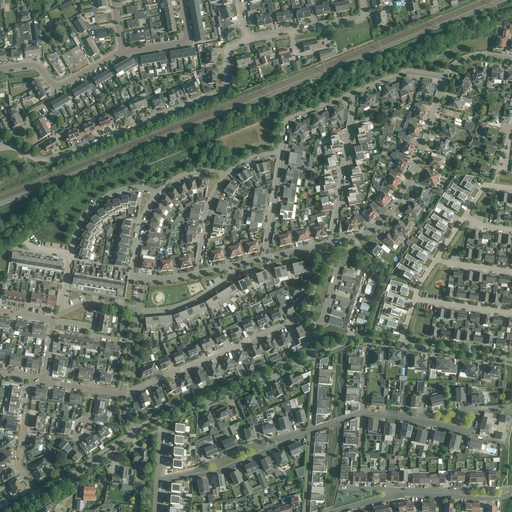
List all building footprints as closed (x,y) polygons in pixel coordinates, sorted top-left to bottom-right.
[(310,0),(307,0),(308,5),(306,5),(306,9),(302,10),(304,19),(311,17),(309,9),(312,8),(311,1),(310,0)] [(415,0),(408,1),(409,4),(410,12),(417,11),(415,0)] [(61,6),(63,11),(74,6),(72,1),(61,6)] [(343,12),(341,3),(338,4),(337,1),(334,1),(336,13),(343,12)] [(437,2),(437,1),(432,1),(433,8),(429,9),(430,16),(439,13),(439,10),(438,7),(437,2)] [(341,3),(343,12),(350,10),(348,2),(341,3)] [(126,7),(127,15),(138,13),(138,8),(137,3),(135,4),(135,6),(126,7)] [(263,13),(261,4),(254,5),(250,6),(251,11),(258,10),(259,11),(260,12),(261,12),(263,13)] [(329,5),(322,6),(323,15),(330,14),(329,5)] [(304,19),(302,10),(302,6),(295,8),(296,11),(297,20),(300,19),(300,21),(304,20),(304,19)] [(323,15),(322,6),(315,7),(317,16),(323,15)] [(395,13),(394,7),(384,8),(385,10),(387,9),(387,12),(389,12),(390,12),(390,14),(392,13),(392,14),(393,15),(394,19),(396,19),(395,13)] [(230,8),(218,12),(219,17),(223,15),(226,23),(229,22),(228,19),(229,19),(234,17),(230,8)] [(386,20),(385,11),(374,13),(375,17),(376,17),(377,20),(376,20),(377,20),(378,26),(386,24),(386,20)] [(290,12),(283,13),(285,22),(291,21),(290,12)] [(30,13),(20,14),(21,21),(31,20),(30,13)] [(283,13),(273,15),(274,20),(277,20),(278,23),(285,22),(283,13)] [(106,14),(95,16),(96,23),(107,21),(106,14)] [(257,19),(256,19),(257,22),(258,27),(265,25),(263,14),(257,16),(257,18),(257,19)] [(263,14),(265,25),(265,27),(270,26),(269,25),(272,24),(271,21),(274,20),(273,15),(267,16),(267,14),(263,14)] [(78,20),(75,22),(82,34),(88,30),(86,27),(84,24),(81,19),(79,15),(76,17),(78,20)] [(220,17),(217,18),(219,28),(220,28),(226,27),(230,26),(231,26),(230,22),(229,22),(226,23),(221,24),(220,17)] [(139,27),(138,20),(127,22),(128,29),(139,27)] [(28,23),(19,27),(21,45),(25,45),(23,34),(24,34),(24,33),(30,32),(28,23)] [(40,54),(39,47),(42,47),(39,25),(35,25),(37,44),(31,45),(32,48),(33,55),(40,54)] [(228,31),(226,27),(220,28),(223,37),(226,35),(228,41),(237,37),(234,29),(228,31)] [(110,37),(108,29),(95,31),(96,36),(98,36),(98,39),(110,37)] [(137,34),(128,35),(128,36),(130,35),(130,37),(130,42),(130,43),(146,40),(146,42),(151,41),(151,40),(150,36),(149,29),(142,30),(137,31),(137,34)] [(510,30),(503,29),(502,38),(497,37),(495,49),(503,50),(504,47),(507,48),(508,43),(509,33),(510,30)] [(73,33),(70,35),(77,46),(80,44),(76,37),(73,33)] [(83,42),(80,44),(82,47),(85,45),(92,57),(98,53),(92,44),(95,43),(92,36),(87,39),(88,40),(83,43),(83,42)] [(322,48),(320,41),(303,44),(305,52),(322,48)] [(11,48),(8,48),(8,53),(11,53),(12,58),(20,57),(19,50),(18,46),(18,45),(17,44),(14,47),(11,48)] [(55,44),(52,45),(55,50),(59,57),(62,55),(55,44)] [(28,46),(24,46),(26,56),(33,55),(32,48),(28,49),(28,46)] [(78,47),(70,51),(78,65),(81,63),(80,62),(83,60),(84,60),(84,59),(85,58),(78,47)] [(212,49),(206,48),(206,64),(214,64),(214,61),(217,61),(217,52),(212,52),(212,49)] [(271,55),(269,49),(258,52),(260,58),(262,58),(264,65),(271,63),(269,56),(271,55)] [(280,60),(281,65),(285,65),(285,64),(289,63),(289,62),(289,59),(291,59),(290,53),(288,53),(287,50),(278,51),(280,59),(280,60)] [(327,51),(319,53),(321,61),(333,57),(331,50),(327,51)] [(78,65),(70,51),(62,56),(69,68),(70,67),(70,68),(71,67),(74,65),(75,67),(78,65)] [(56,58),(50,61),(52,64),(52,65),(58,76),(59,76),(60,76),(60,77),(63,75),(63,74),(65,73),(63,70),(65,68),(60,59),(59,57),(58,56),(56,53),(53,55),(55,58),(56,58)] [(251,64),(249,55),(236,58),(238,67),(251,64)] [(125,62),(130,70),(135,67),(131,61),(130,58),(130,59),(125,62)] [(130,70),(125,62),(120,65),(125,73),(124,74),(126,77),(128,76),(126,73),(129,71),(130,70)] [(114,67),(118,74),(116,75),(118,77),(119,77),(121,76),(124,74),(125,73),(120,65),(115,68),(114,67)] [(487,69),(480,68),(480,70),(476,71),(474,69),(469,73),(475,82),(477,81),(483,80),(483,79),(485,80),(487,69)] [(219,69),(205,69),(205,75),(208,75),(208,84),(216,84),(216,76),(217,76),(217,74),(219,74),(219,69)] [(494,80),(502,81),(503,77),(503,72),(500,72),(501,70),(499,70),(493,69),(492,74),(491,79),(491,81),(494,82),(494,80)] [(109,71),(104,74),(107,80),(113,77),(109,70),(109,71)] [(104,74),(99,77),(102,83),(107,80),(104,74)] [(468,78),(464,75),(462,79),(461,78),(459,82),(460,83),(459,84),(458,84),(455,88),(459,90),(458,91),(464,95),(472,84),(468,78)] [(102,83),(99,77),(93,80),(93,79),(93,80),(97,86),(102,83)] [(31,84),(34,89),(41,86),(38,81),(38,80),(35,82),(33,79),(27,83),(29,86),(31,84)] [(397,89),(398,91),(399,91),(402,97),(408,95),(407,92),(407,91),(409,81),(404,80),(403,86),(400,87),(399,83),(395,84),(397,89)] [(187,84),(182,86),(182,88),(184,93),(188,91),(189,95),(197,91),(195,88),(198,87),(197,82),(194,83),(192,81),(187,83),(187,84)] [(416,88),(417,88),(417,85),(413,84),(414,82),(409,81),(407,91),(412,92),(412,93),(415,93),(416,88)] [(88,83),(83,86),(85,90),(86,92),(88,95),(87,95),(89,98),(91,97),(89,94),(93,92),(88,83)] [(420,93),(425,94),(426,84),(422,83),(421,86),(417,85),(417,88),(418,88),(417,93),(420,94),(420,93)] [(427,84),(425,94),(430,94),(429,95),(433,96),(434,90),(436,91),(437,88),(438,85),(434,84),(434,85),(431,85),(427,84)] [(31,96),(28,98),(29,99),(34,96),(35,96),(37,95),(44,91),(41,86),(34,89),(29,92),(31,96)] [(83,86),(78,89),(81,95),(86,92),(85,90),(83,86)] [(146,86),(143,87),(149,103),(152,101),(155,108),(156,107),(156,108),(160,106),(156,95),(150,97),(146,86)] [(182,95),(179,88),(171,91),(172,92),(168,94),(171,102),(179,99),(178,97),(182,95)] [(380,92),(377,94),(378,96),(379,99),(380,99),(381,102),(388,100),(388,99),(390,89),(385,88),(384,94),(381,95),(380,92)] [(72,92),(76,98),(81,95),(78,89),(72,92)] [(398,91),(397,89),(395,89),(390,89),(388,99),(388,100),(390,105),(394,103),(393,99),(393,97),(399,95),(397,92),(398,91)] [(44,91),(37,95),(40,100),(47,96),(46,96),(44,91)] [(93,93),(98,102),(101,101),(98,94),(96,91),(93,93)] [(164,92),(156,95),(160,106),(164,105),(164,104),(165,103),(165,102),(168,101),(165,95),(164,92)] [(62,98),(65,105),(71,101),(67,95),(62,98)] [(140,95),(137,96),(139,100),(140,103),(142,108),(146,107),(146,106),(147,105),(146,104),(149,103),(147,97),(144,98),(141,99),(140,95)] [(361,101),(360,109),(364,109),(369,107),(369,106),(371,96),(366,96),(365,97),(362,97),(361,101)] [(379,99),(378,96),(376,97),(371,96),(369,106),(374,107),(374,105),(380,103),(378,99),(379,99)] [(472,100),(461,97),(460,100),(451,97),(448,107),(458,110),(459,106),(463,107),(464,107),(465,103),(470,105),(472,100)] [(62,98),(56,101),(60,108),(65,105),(62,98)] [(133,99),(124,103),(127,109),(129,114),(132,112),(133,114),(135,114),(134,112),(137,110),(133,102),(133,99)] [(123,100),(120,101),(122,106),(117,108),(118,110),(121,119),(127,117),(126,115),(129,114),(127,109),(124,103),(123,100)] [(139,100),(133,102),(137,110),(142,108),(140,103),(139,100)] [(55,111),(60,108),(56,101),(51,104),(55,111)] [(502,104),(493,103),(492,107),(490,107),(489,115),(497,116),(498,111),(499,111),(501,111),(501,112),(502,104)] [(415,104),(412,112),(425,116),(425,114),(426,114),(427,111),(426,111),(420,109),(421,105),(415,104)] [(10,117),(19,113),(19,112),(20,112),(17,105),(7,108),(7,107),(3,108),(6,115),(9,114),(10,117)] [(330,123),(337,120),(337,119),(339,109),(334,109),(333,115),(330,116),(328,111),(325,113),(328,120),(329,119),(330,123)] [(339,109),(337,119),(342,120),(342,121),(345,122),(345,120),(347,121),(348,114),(343,113),(344,110),(339,110),(339,109)] [(113,113),(110,114),(112,120),(115,119),(116,120),(117,120),(118,120),(121,119),(118,110),(113,112),(113,113)] [(409,111),(406,120),(410,121),(416,123),(417,120),(419,120),(419,121),(422,122),(423,121),(423,122),(424,118),(425,116),(412,112),(409,111)] [(12,122),(21,119),(19,113),(10,117),(12,122)] [(106,113),(102,115),(102,117),(106,126),(108,125),(108,126),(114,124),(112,120),(110,114),(107,115),(106,113)] [(38,118),(32,121),(37,129),(45,124),(47,123),(48,122),(45,117),(43,118),(42,116),(38,118)] [(309,119),(306,120),(308,125),(308,126),(309,127),(310,127),(311,131),(318,128),(320,117),(315,116),(314,122),(311,123),(309,119)] [(479,119),(469,116),(467,121),(478,124),(478,123),(479,119)] [(97,119),(94,120),(96,124),(99,130),(104,128),(104,127),(106,126),(102,117),(97,119)] [(327,117),(325,118),(320,117),(318,128),(321,134),(325,133),(323,128),(323,126),(328,124),(327,120),(328,120),(327,117)] [(23,123),(21,119),(12,122),(14,127),(13,128),(14,131),(24,127),(24,126),(23,127),(22,125),(22,123),(23,123)] [(92,121),(87,123),(91,132),(93,132),(99,130),(96,124),(94,120),(92,121)] [(301,125),(299,136),(301,141),(305,139),(304,136),(304,134),(310,132),(308,128),(309,127),(308,126),(308,125),(306,120),(303,121),(305,125),(301,125)] [(405,123),(403,129),(407,130),(410,131),(419,134),(420,132),(421,128),(415,126),(416,123),(410,121),(407,120),(406,123),(405,123)] [(45,124),(37,129),(40,134),(48,129),(51,128),(48,122),(47,123),(45,124)] [(357,135),(358,135),(368,132),(368,131),(371,130),(369,122),(362,124),(362,127),(358,128),(359,134),(357,135)] [(475,125),(466,122),(464,128),(474,131),(475,125)] [(87,123),(79,126),(83,136),(89,134),(89,133),(91,132),(87,123)] [(294,138),(299,136),(301,125),(296,124),(295,130),(292,130),(291,137),(294,138)] [(456,127),(447,124),(446,128),(442,127),(439,135),(450,138),(451,134),(454,135),(456,127)] [(72,130),(75,139),(77,138),(78,139),(83,136),(81,131),(80,131),(80,130),(78,125),(73,126),(74,128),(72,130)] [(493,127),(486,125),(483,135),(487,136),(487,138),(495,140),(497,132),(492,131),(492,130),(492,127),(493,128),(493,127)] [(75,139),(72,130),(71,128),(66,129),(63,130),(63,131),(65,137),(66,137),(68,143),(74,140),(73,139),(75,139)] [(48,129),(40,134),(42,139),(48,135),(50,138),(55,135),(54,132),(51,134),(48,129)] [(398,134),(398,136),(400,137),(404,138),(410,140),(412,137),(414,138),(417,140),(417,139),(419,135),(419,134),(410,131),(407,130),(406,133),(402,133),(401,134),(398,134)] [(341,142),(341,141),(339,135),(341,135),(340,132),(331,136),(332,137),(331,137),(331,138),(328,138),(329,144),(341,142)] [(357,135),(358,141),(359,141),(359,144),(372,141),(370,133),(369,134),(368,132),(358,135),(357,135)] [(405,145),(404,148),(413,151),(414,150),(414,149),(414,150),(416,146),(415,146),(409,144),(410,140),(404,138),(400,137),(400,138),(399,139),(400,140),(400,141),(403,142),(402,144),(405,145)] [(445,145),(437,142),(435,150),(443,153),(446,154),(450,151),(454,153),(455,150),(456,146),(458,146),(459,144),(435,137),(446,141),(445,145)] [(59,146),(55,139),(43,145),(47,152),(51,149),(52,150),(59,146)] [(353,156),(355,155),(369,152),(367,146),(371,145),(370,142),(372,141),(359,144),(360,147),(355,148),(356,155),(353,155),(353,156)] [(338,142),(341,142),(329,144),(330,144),(330,145),(324,147),(325,155),(328,155),(328,154),(335,153),(334,150),(340,149),(338,142)] [(491,145),(484,143),(482,149),(486,150),(485,156),(493,158),(495,150),(490,149),(490,148),(490,145),(491,146),(491,145)] [(289,155),(288,158),(301,160),(302,152),(303,152),(304,152),(305,146),(300,148),(296,150),(295,154),(290,154),(290,155),(289,155)] [(395,153),(395,154),(398,156),(404,159),(405,155),(408,155),(408,156),(411,157),(413,153),(413,151),(404,148),(401,147),(400,148),(399,151),(397,151),(396,151),(395,153)] [(338,162),(336,156),(335,153),(328,154),(328,155),(328,157),(327,158),(329,164),(326,165),(338,162)] [(355,155),(353,156),(354,156),(354,158),(355,162),(356,165),(359,164),(363,163),(369,162),(368,159),(367,159),(365,153),(355,155)] [(392,153),(390,157),(396,161),(394,164),(406,169),(406,168),(407,168),(409,165),(408,164),(403,162),(404,159),(398,156),(395,154),(392,153)] [(446,158),(437,155),(436,159),(432,157),(430,166),(439,169),(441,164),(444,165),(446,158)] [(301,160),(288,158),(288,161),(289,161),(289,163),(294,164),(293,167),(300,168),(301,160)] [(304,167),(304,169),(311,171),(313,162),(310,161),(309,167),(304,167)] [(486,164),(479,161),(476,171),(480,172),(479,174),(488,176),(490,168),(485,167),(485,166),(485,164),(486,164)] [(335,163),(338,162),(326,165),(328,171),(324,172),(325,175),(332,174),(331,171),(337,169),(335,163)] [(256,166),(257,171),(254,173),(259,183),(261,183),(260,177),(265,175),(262,163),(261,163),(259,165),(256,166)] [(274,170),(275,165),(269,166),(268,163),(266,163),(263,163),(262,163),(265,175),(270,174),(269,172),(274,170)] [(350,176),(362,174),(362,173),(360,167),(359,164),(356,165),(357,168),(351,169),(353,175),(350,176)] [(390,172),(396,175),(398,172),(400,173),(399,174),(403,175),(403,174),(403,175),(405,171),(406,169),(394,164),(393,167),(389,167),(387,170),(390,172)] [(256,184),(259,182),(254,173),(251,174),(248,169),(246,171),(243,171),(242,171),(248,180),(251,179),(251,180),(256,184)] [(298,175),(299,170),(291,169),(291,172),(287,171),(287,173),(286,172),(286,176),(298,178),(300,178),(306,179),(310,180),(310,176),(300,174),(300,176),(298,175)] [(239,179),(237,180),(240,185),(243,183),(245,182),(248,180),(242,171),(241,172),(240,175),(238,176),(239,179)] [(437,179),(439,175),(427,171),(423,183),(434,187),(436,183),(437,183),(438,183),(439,182),(439,181),(438,180),(437,179)] [(396,175),(390,172),(389,175),(391,176),(389,182),(398,186),(398,184),(399,184),(401,181),(400,181),(395,178),(396,175)] [(321,179),(323,186),(332,183),(334,183),(333,176),(332,176),(332,174),(325,175),(320,176),(321,179)] [(350,176),(352,183),(353,185),(356,185),(364,183),(362,174),(350,176)] [(300,178),(298,178),(286,176),(285,179),(286,179),(286,180),(291,181),(291,185),(297,185),(298,180),(300,180),(300,178)] [(466,176),(460,185),(470,192),(474,187),(469,184),(474,177),(466,176)] [(195,182),(194,182),(196,190),(201,190),(201,188),(206,188),(205,180),(199,180),(199,181),(198,181),(195,182)] [(397,185),(389,182),(385,180),(383,185),(384,185),(382,188),(388,192),(390,188),(392,189),(391,190),(395,191),(397,187),(398,186),(397,185)] [(194,182),(195,182),(194,181),(188,183),(188,184),(187,184),(184,185),(187,193),(189,196),(192,195),(193,194),(192,191),(196,190),(194,182)] [(226,186),(235,193),(238,188),(240,185),(237,184),(236,186),(231,182),(230,184),(227,185),(226,186)] [(333,190),(332,183),(323,186),(320,186),(320,192),(319,193),(320,196),(328,194),(328,191),(333,190)] [(364,185),(364,183),(356,185),(353,185),(353,188),(348,190),(349,196),(347,197),(359,194),(361,194),(359,186),(364,185)] [(453,184),(450,188),(456,192),(453,195),(464,202),(467,197),(463,194),(464,192),(453,184)] [(175,190),(179,197),(181,200),(185,199),(185,198),(184,194),(187,193),(184,185),(178,187),(178,188),(177,189),(175,190)] [(235,193),(226,186),(226,187),(225,190),(224,192),(228,196),(227,197),(229,199),(231,197),(232,197),(235,193)] [(283,193),(295,195),(296,187),(290,186),(290,190),(284,189),(284,190),(283,190),(283,193)] [(381,195),(379,198),(387,203),(388,202),(389,202),(391,199),(390,199),(385,195),(388,192),(382,188),(379,186),(376,189),(379,193),(381,195)] [(254,200),(266,202),(267,199),(266,199),(266,197),(263,197),(264,190),(262,190),(262,187),(255,191),(254,200)] [(415,195),(414,197),(415,198),(414,199),(419,201),(424,203),(427,204),(429,199),(426,198),(428,191),(420,188),(418,192),(417,194),(416,194),(416,195),(415,195)] [(175,190),(169,194),(170,194),(169,195),(166,197),(172,203),(175,206),(178,205),(178,203),(176,201),(176,199),(179,197),(175,190)] [(294,203),(295,195),(283,193),(282,197),(283,197),(283,198),(288,199),(288,202),(294,203)] [(458,202),(445,193),(442,197),(449,202),(447,205),(457,212),(460,207),(456,204),(458,202)] [(331,203),(329,197),(328,194),(320,196),(322,205),(319,206),(331,203)] [(128,197),(128,209),(128,205),(130,205),(130,207),(136,208),(136,206),(139,206),(140,199),(137,199),(138,196),(132,195),(131,199),(128,199),(128,197)] [(348,196),(347,197),(348,200),(348,203),(349,203),(349,206),(358,204),(361,204),(360,200),(359,199),(357,200),(356,195),(348,196)] [(119,200),(121,212),(120,207),(122,207),(122,209),(128,209),(128,197),(122,197),(122,201),(119,202),(119,200)] [(166,197),(161,201),(162,202),(161,203),(159,205),(159,206),(166,210),(170,213),(172,210),(169,206),(172,203),(166,197)] [(374,200),(372,203),(376,207),(379,204),(381,206),(380,206),(383,208),(384,208),(386,205),(387,203),(379,198),(376,202),(374,200)] [(216,206),(229,209),(230,210),(232,204),(233,202),(230,200),(230,201),(226,199),(225,202),(220,200),(219,202),(217,205),(216,206)] [(111,204),(110,204),(114,215),(113,211),(115,211),(115,212),(121,212),(119,200),(113,201),(114,205),(111,206),(111,204)] [(254,200),(253,208),(261,209),(261,206),(265,206),(265,205),(266,205),(266,202),(254,200)] [(410,207),(409,206),(405,214),(415,219),(419,211),(418,211),(420,206),(413,202),(410,207)] [(321,213),(330,211),(328,204),(331,204),(331,203),(319,206),(320,206),(321,213)] [(371,208),(367,212),(374,219),(375,217),(376,218),(378,215),(378,214),(374,210),(376,207),(372,203),(369,206),(371,208)] [(103,210),(108,220),(106,216),(108,216),(108,217),(114,215),(110,204),(105,206),(106,210),(104,211),(103,210)] [(280,208),(280,211),(292,213),(294,205),(287,204),(287,207),(282,207),(281,208),(280,208)] [(451,212),(438,204),(436,208),(442,212),(440,215),(451,222),(454,217),(449,214),(451,212)] [(159,206),(159,205),(155,211),(156,211),(155,212),(154,215),(161,218),(164,220),(166,218),(164,214),(166,210),(159,206)] [(191,209),(190,214),(201,216),(201,215),(200,212),(201,210),(195,209),(195,206),(192,207),(192,209),(191,209)] [(219,215),(226,217),(229,209),(216,206),(216,207),(217,210),(216,212),(220,213),(219,215)] [(96,216),(102,226),(103,225),(100,222),(102,221),(103,223),(108,220),(103,210),(97,212),(99,216),(97,218),(96,216)] [(251,218),(263,220),(264,217),(263,216),(263,215),(258,214),(259,211),(252,210),(251,218)] [(291,220),(292,213),(280,211),(279,214),(280,214),(280,216),(283,216),(281,223),(286,222),(286,220),(288,220),(291,220)] [(495,212),(494,221),(500,222),(500,219),(504,219),(504,215),(505,212),(501,211),(500,213),(495,212)] [(361,214),(359,216),(362,222),(366,218),(367,220),(369,223),(370,222),(370,223),(373,220),(374,219),(367,212),(363,216),(361,214)] [(201,217),(201,216),(190,214),(187,214),(186,219),(188,219),(187,222),(193,223),(193,221),(199,222),(199,219),(201,217)] [(433,214),(431,218),(436,222),(434,225),(444,232),(447,227),(442,224),(444,221),(433,214)] [(154,215),(151,221),(152,221),(151,222),(151,226),(158,227),(159,227),(161,223),(159,223),(161,218),(154,215)] [(90,224),(98,232),(95,229),(97,228),(98,229),(102,226),(96,216),(91,220),(93,223),(91,225),(90,224)] [(362,222),(359,216),(355,217),(356,220),(350,221),(353,231),(354,230),(355,231),(358,230),(358,229),(357,223),(362,222)] [(212,224),(212,225),(223,226),(223,224),(230,222),(230,219),(226,218),(221,218),(220,220),(215,219),(214,221),(212,224)] [(263,220),(251,218),(249,230),(257,228),(258,224),(262,224),(262,223),(263,223),(263,220)] [(395,226),(396,227),(395,228),(405,234),(407,230),(409,231),(414,222),(407,218),(404,224),(399,221),(397,224),(396,224),(395,226)] [(119,228),(119,230),(131,232),(128,231),(128,227),(133,228),(133,224),(132,223),(131,223),(132,219),(130,219),(125,220),(125,222),(124,221),(123,225),(122,225),(121,228),(119,228)] [(339,229),(343,228),(342,227),(346,226),(346,228),(345,228),(346,232),(347,232),(351,231),(353,231),(350,221),(348,222),(347,219),(340,221),(339,229)] [(183,231),(188,232),(198,234),(198,233),(197,230),(198,227),(192,226),(192,224),(187,223),(186,227),(184,227),(183,231)] [(319,228),(321,237),(327,236),(325,226),(324,226),(324,224),(322,223),(318,224),(319,228)] [(86,232),(95,239),(92,237),(93,235),(94,236),(98,232),(90,224),(86,228),(89,231),(87,233),(86,232)] [(427,224),(424,228),(429,232),(427,235),(437,242),(441,237),(435,234),(437,231),(427,224)] [(211,234),(210,239),(213,238),(219,237),(222,236),(222,235),(223,235),(224,230),(223,229),(222,229),(223,226),(212,225),(212,226),(213,229),(212,234),(211,234)] [(151,226),(149,226),(148,232),(149,232),(149,236),(156,238),(161,239),(162,234),(157,233),(158,227),(151,226)] [(321,237),(319,228),(316,228),(314,226),(309,227),(311,233),(314,233),(315,239),(321,237)] [(311,233),(309,227),(305,228),(304,231),(301,232),(303,241),(309,240),(308,234),(311,233)] [(298,243),(303,241),(301,232),(300,228),(295,229),(294,228),(291,229),(292,231),(293,237),(296,237),(298,243)] [(118,236),(118,239),(129,241),(129,240),(126,240),(127,236),(131,237),(132,232),(130,232),(131,232),(119,230),(122,231),(122,234),(120,234),(120,237),(118,236)] [(198,234),(188,232),(183,231),(182,237),(184,237),(184,241),(181,242),(180,246),(185,245),(191,243),(192,239),(196,240),(196,237),(198,235),(198,234)] [(287,235),(284,236),(286,245),(292,244),(290,238),(293,237),(292,231),(287,232),(287,235)] [(386,237),(383,241),(387,244),(392,248),(394,249),(397,246),(403,237),(394,231),(390,237),(389,235),(388,235),(386,237)] [(470,235),(469,240),(478,241),(479,232),(473,231),(472,235),(470,235)] [(86,232),(82,237),(85,239),(84,242),(83,241),(93,247),(93,246),(89,244),(90,243),(92,244),(95,239),(86,232)] [(280,247),(286,245),(284,236),(281,236),(281,235),(277,233),(273,234),(272,242),(279,241),(280,247)] [(429,244),(430,241),(420,235),(417,239),(423,242),(420,246),(431,252),(434,247),(429,244)] [(149,236),(147,236),(146,243),(147,243),(147,247),(151,248),(159,248),(161,239),(156,238),(149,236)] [(116,248),(128,249),(125,249),(125,245),(130,246),(130,241),(129,241),(118,239),(121,240),(120,243),(119,243),(119,246),(117,245),(116,248)] [(242,241),(242,243),(244,249),(246,248),(248,254),(254,253),(251,243),(249,243),(248,239),(242,241)] [(83,241),(80,246),(83,248),(83,251),(81,251),(92,254),(88,253),(89,251),(90,252),(93,247),(83,241)] [(257,242),(251,243),(254,253),(260,251),(257,242)] [(237,246),(234,247),(236,257),(242,255),(241,250),(244,249),(242,243),(237,244),(237,246)] [(381,248),(375,243),(370,249),(370,248),(368,251),(375,257),(379,252),(378,252),(381,248)] [(413,245),(411,249),(416,252),(414,256),(424,262),(428,257),(422,254),(424,251),(413,245)] [(216,251),(219,261),(224,259),(223,254),(226,253),(225,247),(224,246),(221,246),(221,247),(216,249),(216,251)] [(225,247),(226,253),(229,252),(230,258),(236,257),(234,247),(228,248),(228,246),(225,247)] [(114,254),(114,256),(126,258),(123,258),(124,254),(128,255),(129,250),(128,250),(128,249),(116,248),(119,248),(119,252),(118,252),(117,255),(114,254)] [(466,250),(465,258),(471,259),(471,255),(475,256),(476,252),(472,252),(472,250),(466,250)] [(90,260),(92,254),(88,253),(82,251),(81,251),(79,256),(83,257),(82,261),(88,262),(88,261),(89,259),(90,260)] [(219,261),(216,251),(211,252),(213,262),(219,261)] [(475,256),(475,260),(481,261),(481,257),(485,257),(486,254),(482,254),(482,252),(476,251),(476,252),(475,256)] [(184,258),(186,268),(192,267),(191,259),(193,259),(193,256),(192,253),(186,254),(187,258),(184,258)] [(506,255),(499,254),(498,262),(507,263),(507,257),(505,257),(506,255)] [(181,269),(186,268),(184,258),(181,259),(178,255),(175,256),(176,264),(179,264),(181,269)] [(407,255),(404,259),(410,262),(407,266),(418,272),(421,267),(416,264),(417,262),(407,255)] [(169,261),(166,261),(167,271),(173,271),(172,265),(176,264),(175,256),(171,257),(169,261)] [(123,258),(118,257),(117,261),(116,261),(116,263),(114,263),(113,266),(122,267),(123,263),(127,264),(128,259),(126,259),(126,258),(123,258)] [(158,259),(157,264),(157,265),(161,265),(161,271),(167,271),(166,261),(163,261),(163,258),(160,258),(160,259),(158,259)] [(157,265),(157,264),(158,259),(155,259),(155,261),(149,260),(147,270),(153,271),(154,265),(157,265)] [(303,263),(302,263),(298,264),(300,274),(306,273),(306,275),(309,276),(311,270),(308,268),(308,269),(305,270),(303,263)] [(294,272),(290,273),(292,279),(298,278),(297,275),(300,274),(298,264),(294,265),(292,265),(293,267),(294,272)] [(400,265),(398,269),(403,272),(401,276),(411,283),(414,278),(409,274),(411,272),(400,265)] [(286,267),(284,267),(280,268),(282,278),(288,277),(288,280),(292,279),(290,273),(287,274),(286,267)] [(274,270),(275,271),(276,276),(272,277),(275,285),(275,286),(278,285),(280,282),(279,279),(282,278),(280,268),(274,270)] [(355,279),(357,272),(344,268),(342,276),(355,279)] [(357,276),(355,280),(358,281),(360,282),(362,277),(363,272),(361,271),(359,276),(357,276)] [(454,271),(453,277),(458,278),(457,285),(461,285),(461,283),(462,278),(463,272),(454,271)] [(269,287),(275,285),(272,277),(269,278),(267,272),(261,273),(265,283),(268,282),(269,287)] [(72,275),(72,279),(74,280),(73,282),(73,285),(78,286),(80,274),(76,273),(75,273),(74,275),(72,275)] [(256,275),(256,276),(258,282),(255,283),(257,289),(260,288),(259,285),(265,283),(261,273),(257,275),(256,275)] [(496,277),(487,276),(486,281),(483,281),(482,287),(486,288),(486,284),(494,285),(496,277)] [(346,287),(351,288),(352,284),(355,285),(356,281),(342,277),(341,281),(347,282),(346,287)] [(243,281),(247,288),(248,290),(253,287),(254,290),(257,289),(255,283),(252,284),(249,279),(248,279),(243,281)] [(241,289),(238,291),(241,297),(244,295),(245,295),(246,294),(249,293),(248,290),(247,288),(243,281),(239,282),(238,283),(239,284),(241,289)] [(396,288),(395,292),(407,295),(409,290),(403,288),(403,285),(391,281),(389,285),(396,288)] [(234,285),(228,289),(234,298),(237,296),(239,298),(241,297),(238,291),(234,285)] [(378,288),(367,285),(364,294),(376,297),(378,288)] [(302,293),(299,287),(291,290),(293,297),(302,293)] [(337,291),(352,296),(353,291),(339,287),(337,291)] [(234,298),(228,289),(223,292),(230,304),(231,305),(233,304),(230,300),(234,298)] [(464,293),(464,290),(457,290),(456,298),(465,299),(466,293),(464,293)] [(230,304),(223,292),(217,296),(223,305),(226,303),(228,305),(230,304)] [(288,315),(295,312),(298,303),(290,301),(288,306),(282,293),(276,296),(280,306),(282,309),(285,308),(288,315)] [(400,296),(391,294),(388,293),(387,297),(393,299),(392,303),(404,307),(405,301),(399,299),(400,296)] [(50,296),(48,296),(46,306),(54,307),(56,298),(56,296),(53,296),(50,295),(50,296)] [(223,305),(217,296),(211,299),(219,311),(221,310),(219,307),(223,305)] [(349,304),(350,300),(336,296),(335,300),(341,302),(339,306),(347,308),(349,304)] [(208,302),(206,303),(211,312),(215,310),(217,312),(219,311),(211,299),(208,302)] [(370,306),(362,303),(360,309),(368,312),(370,306)] [(198,306),(204,319),(206,318),(205,315),(209,314),(205,304),(202,305),(198,306)] [(396,308),(384,304),(383,307),(383,308),(389,310),(388,314),(400,318),(401,312),(395,311),(396,308)] [(198,306),(192,309),(196,319),(200,317),(201,320),(202,322),(204,321),(204,319),(198,306)] [(281,318),(281,317),(280,316),(284,314),(282,309),(280,306),(273,309),(274,312),(270,313),(274,322),(281,318)] [(196,319),(192,309),(186,311),(191,324),(194,323),(192,320),(196,319)] [(186,311),(180,314),(180,315),(184,324),(188,322),(189,325),(191,324),(186,311)] [(268,324),(267,323),(271,321),(267,312),(259,315),(259,316),(255,318),(260,328),(268,324)] [(180,315),(180,314),(174,317),(179,329),(182,328),(180,325),(184,324),(180,315)] [(472,321),(472,324),(479,325),(479,322),(480,316),(471,315),(470,321),(472,321)] [(330,316),(328,324),(342,328),(343,324),(341,324),(343,320),(330,316)] [(393,319),(381,316),(380,320),(385,322),(384,326),(396,330),(398,324),(392,322),(393,319)] [(254,329),(253,328),(252,325),(255,324),(252,317),(252,318),(241,323),(246,333),(254,329)] [(502,326),(501,330),(504,331),(505,331),(505,328),(511,329),(511,324),(511,319),(507,319),(506,320),(502,320),(502,326)] [(8,320),(4,320),(3,329),(2,334),(6,335),(7,334),(8,334),(8,337),(10,337),(10,334),(11,334),(12,328),(9,327),(10,320),(8,320)] [(14,331),(20,332),(21,322),(16,321),(15,328),(12,328),(11,334),(14,335),(14,331)] [(20,332),(19,336),(24,336),(23,342),(27,343),(28,337),(28,335),(29,331),(26,330),(27,323),(21,322),(20,332)] [(28,337),(36,338),(38,325),(33,324),(32,331),(29,331),(28,337)] [(46,334),(43,333),(44,326),(38,325),(36,338),(45,340),(46,334)] [(243,333),(239,325),(233,328),(234,330),(229,332),(232,340),(235,338),(235,339),(241,336),(240,334),(243,333)] [(304,331),(301,326),(297,328),(297,329),(293,330),(296,336),(292,337),(296,346),(302,344),(302,343),(301,343),(299,340),(305,337),(303,331),(304,331)] [(221,332),(221,330),(217,332),(218,334),(214,335),(216,340),(218,345),(219,344),(219,345),(223,344),(223,343),(226,341),(224,336),(222,332),(221,332)] [(496,345),(505,346),(506,340),(501,340),(502,333),(501,332),(498,332),(497,334),(496,345)] [(284,333),(277,337),(281,347),(289,344),(288,343),(292,341),(289,333),(285,335),(284,333)] [(213,340),(211,337),(200,342),(204,351),(207,350),(210,349),(210,347),(215,345),(213,340)] [(270,339),(263,343),(267,352),(271,350),(272,354),(280,351),(275,339),(271,341),(270,339)] [(93,342),(94,341),(88,340),(86,349),(86,351),(92,352),(98,353),(100,343),(93,342)] [(106,344),(102,344),(101,343),(100,348),(99,355),(110,356),(110,353),(112,345),(106,344)] [(170,355),(165,344),(161,345),(166,356),(170,355)] [(201,351),(198,344),(194,345),(195,346),(187,350),(190,358),(198,354),(198,353),(201,351)] [(115,357),(119,358),(120,350),(120,346),(117,346),(112,345),(110,353),(110,356),(115,357)] [(185,352),(182,345),(176,348),(179,353),(173,356),(176,364),(185,360),(182,354),(185,352)] [(256,346),(248,349),(253,358),(260,355),(260,354),(264,353),(261,345),(256,347),(256,346)] [(8,352),(7,358),(6,360),(9,361),(9,365),(14,366),(16,358),(16,355),(11,354),(12,349),(8,349),(8,352)] [(393,351),(390,350),(390,351),(389,351),(389,355),(389,356),(389,361),(396,361),(396,360),(399,360),(398,366),(405,366),(405,357),(401,357),(401,352),(397,352),(397,351),(393,351)] [(244,353),(241,352),(235,355),(238,363),(241,362),(242,363),(245,364),(246,364),(247,365),(246,366),(249,372),(255,370),(249,358),(246,359),(244,353)] [(382,352),(378,352),(378,353),(374,352),(374,357),(373,357),(373,361),(374,361),(373,365),(382,365),(383,353),(382,353),(382,352)] [(24,356),(23,363),(26,363),(26,368),(31,369),(32,361),(33,357),(33,354),(25,353),(25,356),(24,356)] [(14,366),(15,366),(15,367),(18,368),(19,367),(20,367),(20,362),(23,363),(24,356),(21,356),(19,355),(16,355),(16,358),(14,366)] [(36,361),(32,361),(31,369),(37,370),(37,365),(40,366),(40,367),(42,357),(39,356),(38,359),(36,359),(36,361)] [(157,357),(155,358),(156,363),(158,367),(161,366),(162,370),(167,368),(167,367),(170,365),(167,358),(159,361),(157,357)] [(348,366),(361,367),(362,358),(349,357),(348,366)] [(419,357),(411,357),(411,364),(410,368),(418,369),(418,367),(426,368),(427,361),(418,360),(419,357)] [(54,361),(53,366),(63,368),(66,368),(66,365),(67,363),(67,360),(64,359),(59,358),(59,359),(60,359),(61,359),(60,362),(54,361)] [(226,358),(222,361),(223,364),(223,365),(225,369),(225,370),(229,368),(230,369),(231,373),(233,372),(235,371),(237,378),(241,376),(239,372),(237,367),(234,369),(229,358),(227,360),(226,358)] [(263,361),(253,366),(255,370),(265,365),(263,361)] [(450,362),(437,361),(436,370),(451,371),(450,373),(456,374),(457,366),(450,365),(450,362)] [(143,369),(140,370),(141,374),(140,375),(141,379),(157,372),(154,364),(147,367),(147,366),(146,365),(144,366),(143,368),(143,369)] [(214,364),(207,367),(211,377),(216,375),(217,378),(224,375),(219,365),(216,366),(214,364)] [(474,367),(464,365),(462,373),(468,374),(467,377),(477,378),(478,370),(474,369),(474,367)] [(53,366),(52,372),(58,373),(58,376),(57,376),(57,375),(57,376),(64,377),(65,377),(65,374),(65,371),(62,371),(63,368),(53,366)] [(78,379),(84,380),(85,371),(86,368),(77,367),(76,370),(76,375),(76,374),(79,374),(78,379)] [(500,369),(489,367),(488,373),(484,372),(484,380),(490,380),(491,375),(499,376),(500,369)] [(85,371),(84,380),(89,381),(90,376),(93,376),(93,377),(93,378),(94,370),(86,368),(85,371)] [(98,374),(97,378),(98,379),(98,378),(98,377),(101,378),(100,382),(105,383),(107,372),(102,371),(99,370),(98,374)] [(205,379),(201,370),(193,373),(198,385),(206,382),(208,386),(211,385),(208,377),(205,379)] [(319,378),(332,379),(333,371),(319,370),(319,378)] [(107,372),(105,383),(111,384),(112,379),(114,380),(114,381),(115,381),(117,381),(118,374),(113,373),(107,372)] [(310,377),(308,373),(301,375),(300,373),(293,376),(293,375),(285,378),(287,383),(286,383),(288,387),(297,384),(296,382),(303,379),(310,377)] [(182,379),(178,381),(180,386),(180,387),(185,385),(186,387),(187,391),(192,388),(193,391),(192,391),(194,396),(199,394),(194,383),(191,384),(190,380),(188,375),(182,378),(182,379)] [(11,391),(22,393),(22,392),(23,392),(23,391),(23,390),(23,389),(22,389),(22,388),(17,387),(18,384),(19,384),(18,385),(19,385),(19,384),(2,381),(1,385),(12,387),(11,391)] [(403,381),(401,381),(400,393),(399,393),(398,394),(398,395),(393,395),(393,405),(401,406),(402,392),(406,393),(406,392),(407,382),(406,381),(405,381),(403,381)] [(172,385),(171,382),(165,385),(168,394),(176,390),(178,394),(181,392),(179,387),(176,389),(174,384),(172,385)] [(283,395),(278,383),(272,386),(272,388),(268,390),(268,389),(265,391),(267,398),(275,394),(276,398),(283,395)] [(41,398),(40,402),(43,402),(46,402),(49,403),(50,396),(47,396),(48,389),(42,388),(42,390),(41,398)] [(346,392),(346,396),(359,397),(360,389),(347,388),(346,392)] [(40,402),(41,398),(42,390),(37,389),(36,394),(33,393),(33,392),(32,400),(40,402)] [(160,401),(159,399),(164,397),(160,389),(156,390),(156,389),(154,390),(151,391),(153,396),(150,397),(154,407),(160,404),(161,404),(160,401)] [(50,396),(49,403),(52,404),(57,404),(57,403),(59,391),(54,390),(53,397),(50,396)] [(465,402),(464,390),(456,390),(457,402),(465,402)] [(21,398),(21,397),(22,396),(22,395),(21,395),(22,393),(11,391),(9,391),(8,396),(8,399),(10,399),(15,400),(15,398),(21,398)] [(59,391),(57,403),(63,404),(63,405),(64,406),(66,406),(67,399),(64,399),(65,392),(59,391)] [(478,393),(478,391),(471,391),(472,404),(483,404),(483,392),(478,393)] [(439,397),(438,393),(432,395),(433,399),(431,399),(433,407),(443,404),(441,396),(439,397)] [(67,399),(66,406),(69,406),(74,407),(75,406),(76,396),(75,395),(72,394),(72,395),(71,395),(70,400),(67,399)] [(76,396),(75,406),(80,407),(80,408),(83,409),(84,401),(84,402),(81,402),(82,395),(76,394),(76,396)] [(145,394),(138,397),(140,402),(138,403),(137,403),(136,403),(133,404),(134,408),(135,412),(139,411),(139,410),(140,409),(140,410),(146,407),(145,407),(150,405),(145,394)] [(255,402),(253,396),(250,398),(250,397),(246,398),(246,399),(246,400),(247,403),(247,404),(248,407),(249,406),(249,407),(252,406),(254,410),(258,409),(258,408),(261,407),(264,406),(261,399),(258,400),(255,402)] [(346,396),(346,402),(351,403),(351,407),(358,408),(358,403),(359,403),(359,397),(346,396)] [(95,402),(94,408),(98,409),(104,410),(104,406),(108,407),(109,406),(110,401),(110,398),(103,397),(102,403),(96,402),(95,402)] [(383,399),(373,398),(372,406),(383,407),(383,399)] [(19,407),(21,406),(20,405),(20,404),(15,403),(15,400),(10,399),(8,399),(7,402),(7,407),(8,407),(19,409),(19,407)] [(289,401),(292,412),(295,411),(297,419),(299,424),(304,423),(306,422),(303,409),(297,410),(294,399),(289,401)] [(317,408),(330,409),(331,401),(317,400),(317,408)] [(8,407),(7,407),(6,407),(5,412),(3,412),(2,414),(14,416),(13,416),(12,416),(13,413),(18,414),(18,413),(20,412),(19,411),(19,409),(8,407)] [(229,411),(228,407),(217,412),(220,419),(230,415),(232,417),(235,416),(239,414),(236,407),(232,409),(232,410),(229,411)] [(94,408),(93,414),(94,415),(101,416),(100,421),(104,422),(105,420),(108,420),(108,417),(106,417),(107,414),(107,410),(104,410),(98,409),(94,408)] [(267,411),(265,412),(267,418),(271,417),(272,419),(275,418),(273,408),(267,411)] [(214,423),(210,413),(208,414),(207,413),(204,415),(202,416),(204,420),(200,422),(203,429),(207,427),(207,426),(214,423)] [(484,413),(483,418),(509,424),(509,420),(508,420),(509,418),(500,416),(499,421),(493,419),(494,415),(484,413)] [(32,422),(42,424),(45,424),(46,419),(47,416),(46,415),(41,415),(40,418),(33,417),(32,422)] [(17,422),(9,421),(10,417),(3,416),(2,422),(5,422),(4,425),(6,425),(5,429),(10,430),(10,431),(15,432),(17,422)] [(257,420),(256,416),(251,418),(252,423),(250,424),(251,427),(250,427),(249,428),(249,429),(249,430),(245,431),(248,441),(256,439),(253,426),(258,425),(257,420)] [(290,429),(287,418),(279,420),(282,431),(290,429)] [(508,424),(509,424),(483,418),(482,424),(507,430),(508,426),(507,426),(507,424),(508,424)] [(58,428),(61,428),(70,430),(71,429),(72,425),(66,423),(66,420),(67,421),(59,419),(59,422),(58,428)] [(369,431),(368,435),(377,436),(377,434),(376,434),(376,431),(377,421),(369,420),(368,431),(369,431)] [(268,422),(261,424),(264,435),(272,433),(275,432),(275,430),(272,421),(268,422)] [(42,424),(32,422),(31,428),(38,429),(38,432),(43,433),(44,433),(45,430),(41,429),(42,424)] [(221,422),(217,423),(221,431),(226,429),(223,423),(222,423),(221,422)] [(506,435),(505,435),(505,433),(506,434),(507,430),(482,424),(481,430),(506,435)] [(173,425),(173,430),(176,430),(176,433),(184,433),(185,433),(186,426),(185,426),(173,425)] [(395,426),(386,425),(385,436),(384,441),(392,442),(393,437),(395,426)] [(105,427),(99,426),(98,432),(99,432),(99,433),(97,435),(100,440),(105,436),(104,435),(105,434),(107,437),(110,434),(108,431),(107,431),(105,428),(105,427)] [(412,428),(404,426),(400,440),(396,439),(395,447),(401,448),(403,439),(405,440),(406,437),(409,438),(412,428)] [(216,428),(213,427),(210,433),(211,435),(218,432),(216,428)] [(57,433),(57,436),(60,437),(64,438),(65,438),(64,438),(63,437),(64,434),(69,435),(69,434),(70,434),(70,431),(69,431),(70,430),(61,428),(61,431),(58,430),(57,433)] [(343,439),(357,440),(357,431),(344,430),(343,439)] [(506,435),(481,430),(479,435),(489,438),(489,434),(496,435),(495,439),(504,441),(504,439),(505,439),(506,435)] [(421,446),(420,450),(423,450),(421,458),(425,458),(427,451),(428,448),(423,447),(426,433),(418,431),(417,436),(416,436),(415,440),(416,440),(415,445),(421,446)] [(320,434),(320,432),(315,434),(314,443),(328,444),(328,435),(320,434)] [(8,434),(0,433),(0,435),(0,439),(3,440),(3,441),(4,442),(5,442),(4,447),(13,448),(13,443),(13,442),(13,439),(7,438),(8,434)] [(445,435),(435,433),(433,440),(443,442),(445,435)] [(88,438),(85,440),(90,447),(87,449),(89,452),(97,447),(95,445),(94,444),(97,442),(96,441),(99,439),(96,435),(93,437),(93,436),(91,437),(89,438),(88,439),(88,438)] [(461,438),(452,436),(449,448),(458,450),(461,438)] [(31,443),(30,448),(31,448),(31,451),(36,452),(38,452),(39,445),(42,445),(45,446),(45,441),(43,441),(43,438),(38,437),(33,437),(32,443),(31,443)] [(172,437),(172,442),(176,442),(175,445),(183,445),(183,437),(172,437)] [(237,446),(233,438),(229,440),(229,439),(226,440),(226,441),(223,443),(226,451),(237,446)] [(195,446),(195,450),(195,452),(204,448),(208,458),(218,453),(215,446),(209,448),(207,444),(205,444),(203,439),(196,442),(195,446)] [(68,454),(72,449),(67,445),(68,444),(64,440),(58,447),(62,450),(63,450),(68,454)] [(475,441),(471,440),(469,447),(472,448),(472,449),(475,450),(476,449),(480,450),(482,443),(478,442),(475,441)] [(92,456),(83,443),(79,445),(89,459),(92,456)] [(299,444),(298,444),(295,445),(292,447),(289,448),(289,449),(292,456),(292,457),(293,456),(296,455),(299,454),(302,452),(303,452),(302,451),(299,444)] [(172,448),(171,453),(175,454),(175,457),(180,457),(180,461),(182,461),(184,461),(186,461),(186,457),(185,457),(184,457),(184,449),(183,449),(172,448)] [(8,451),(0,449),(0,465),(5,465),(6,463),(10,464),(11,455),(8,455),(8,451)] [(72,449),(68,454),(73,458),(72,459),(77,463),(82,456),(78,453),(77,454),(72,449)] [(149,451),(140,451),(140,454),(135,454),(134,461),(140,462),(139,462),(148,463),(149,451)] [(287,462),(283,452),(275,456),(280,466),(280,465),(281,468),(283,468),(284,467),(286,467),(287,466),(288,465),(287,463),(287,462)] [(313,457),(313,466),(326,467),(327,458),(313,457)] [(44,476),(46,475),(43,471),(44,469),(44,468),(48,465),(44,459),(31,467),(30,468),(35,475),(38,480),(41,478),(42,478),(43,478),(44,477),(44,476)] [(273,470),(269,459),(261,462),(266,473),(271,471),(272,472),(274,471),(276,477),(281,475),(277,468),(273,470)] [(171,460),(171,465),(174,466),(174,468),(181,469),(182,461),(180,461),(171,460)] [(258,470),(255,463),(245,467),(248,475),(258,470)] [(4,471),(2,468),(0,467),(0,477),(1,479),(5,477),(7,480),(15,475),(11,469),(7,472),(6,470),(4,471)] [(127,474),(129,475),(129,471),(128,471),(128,469),(125,468),(122,467),(122,468),(121,468),(120,476),(111,475),(110,483),(122,484),(123,480),(127,480),(127,474)] [(345,480),(347,480),(348,477),(350,477),(350,478),(351,478),(351,471),(351,468),(341,467),(341,471),(341,480),(342,480),(345,480)] [(389,474),(389,478),(392,478),(391,482),(394,482),(396,482),(398,482),(398,474),(399,469),(389,468),(389,472),(389,474)] [(360,474),(360,482),(361,483),(364,483),(366,483),(366,479),(369,479),(370,476),(370,471),(370,469),(360,469),(360,471),(360,474)] [(400,469),(400,473),(400,482),(402,482),(405,483),(405,482),(407,482),(407,479),(410,479),(410,472),(410,470),(404,470),(404,469),(400,469)] [(457,473),(458,482),(459,482),(462,482),(462,481),(464,481),(464,478),(467,478),(467,479),(467,471),(467,469),(461,469),(461,473),(457,473)] [(476,471),(477,483),(478,483),(478,484),(481,483),(483,483),(483,480),(486,480),(486,469),(486,472),(476,472),(476,471)] [(491,469),(486,469),(486,480),(486,477),(489,477),(489,481),(491,481),(494,481),(496,481),(496,472),(491,472),(491,469)] [(445,476),(438,476),(439,484),(440,484),(443,484),(445,484),(445,478),(448,478),(448,470),(448,475),(445,475),(445,476)] [(456,482),(458,482),(457,473),(451,473),(451,470),(448,470),(448,478),(451,478),(451,482),(453,482),(456,482)] [(356,471),(351,471),(351,478),(351,477),(354,477),(353,482),(356,482),(355,483),(358,483),(358,482),(360,482),(360,474),(356,474),(356,471)] [(370,476),(369,479),(372,479),(372,483),(374,483),(377,484),(377,483),(379,483),(379,471),(370,471),(370,476)] [(379,471),(379,483),(380,483),(380,484),(383,484),(383,483),(385,483),(386,478),(389,478),(389,474),(389,472),(379,471)] [(476,471),(467,471),(467,479),(467,478),(470,478),(470,483),(472,483),(472,484),(475,484),(475,483),(477,483),(476,471)] [(243,482),(238,472),(230,475),(235,486),(243,482)] [(261,485),(251,489),(253,493),(263,490),(269,488),(265,479),(262,472),(258,473),(259,476),(257,477),(261,485)] [(418,484),(420,484),(419,473),(419,472),(410,472),(410,479),(413,479),(413,484),(415,484),(415,485),(418,485),(418,484)] [(424,484),(429,484),(429,473),(419,473),(420,484),(421,484),(421,485),(424,485),(424,484)] [(429,484),(432,484),(434,484),(437,484),(439,484),(438,476),(429,476),(429,473),(429,484)] [(216,490),(213,490),(214,496),(217,496),(217,491),(220,491),(220,487),(224,487),(223,476),(214,477),(216,490)] [(15,478),(12,480),(11,481),(8,482),(10,487),(9,488),(11,491),(9,492),(11,496),(13,495),(19,492),(19,493),(24,490),(21,486),(20,486),(15,478)] [(209,492),(207,480),(198,481),(200,497),(206,496),(205,492),(209,492)] [(169,484),(169,490),(172,490),(172,493),(180,493),(181,493),(182,485),(181,485),(169,484)] [(243,492),(245,497),(253,494),(253,493),(249,484),(244,486),(246,490),(243,492)] [(85,488),(84,500),(94,500),(94,498),(95,496),(96,485),(88,485),(88,488),(85,488)] [(311,495),(324,496),(325,491),(325,487),(312,486),(311,495)] [(299,494),(290,497),(293,508),(295,508),(298,508),(297,507),(300,507),(298,503),(301,502),(302,502),(299,494)] [(169,496),(168,502),(172,502),(172,505),(175,505),(174,509),(177,509),(180,509),(183,509),(183,505),(179,505),(179,497),(169,496)] [(287,503),(282,505),(284,511),(291,511),(290,509),(293,508),(290,497),(285,498),(287,503)] [(45,510),(44,511),(54,511),(57,505),(52,503),(50,505),(46,507),(45,510)] [(403,511),(406,511),(405,503),(403,504),(403,503),(400,504),(398,505),(399,509),(396,509),(396,511),(403,511)] [(408,503),(405,503),(406,511),(415,511),(416,507),(413,507),(413,503),(411,503),(408,503)]
